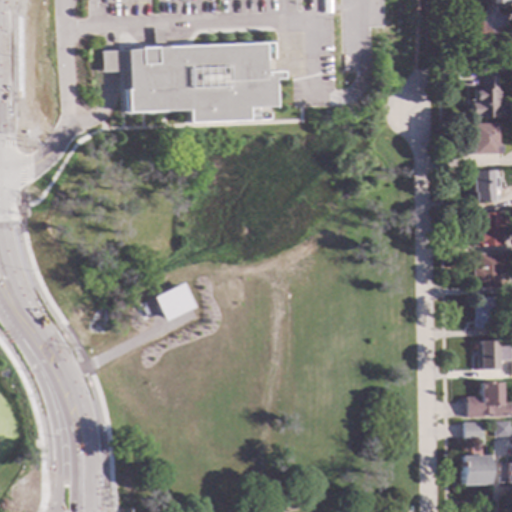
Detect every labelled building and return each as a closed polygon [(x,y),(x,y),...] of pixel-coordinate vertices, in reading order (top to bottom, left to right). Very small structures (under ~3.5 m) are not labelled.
[(495,39),(481,51),(465,33),(480,21),(495,39)] [(160,47),(257,43),(258,73),(275,72),(276,81),(267,81),(269,108),(241,109),(242,121),(183,123),(183,111),(122,114),(121,91),(122,91),(121,73),(110,73),(98,74),(97,53),(109,52),(134,51),(134,49),(149,48),(149,31),(159,30),(160,47)] [(496,99),(498,99),(499,106),(506,106),(506,117),(496,117),(496,121),(468,121),(468,104),(472,104),(472,92),(479,92),(479,80),(496,80),(496,99)] [(492,149),(496,149),(496,156),(467,156),(468,127),(493,127),(492,149)] [(489,180),(494,180),(494,191),(489,191),(489,204),(471,204),(471,195),(468,195),(468,174),(489,173),(489,180)] [(498,249),(470,249),(470,231),(473,231),(473,216),(498,216),(498,249)] [(502,277),(496,277),(496,290),(470,291),(469,270),(473,270),(473,258),(501,257),(502,277)] [(178,284),(148,298),(159,322),(189,308),(178,284)] [(490,332),(469,332),(469,301),(490,301),(490,332)] [(491,350),(506,350),(506,363),(492,363),(492,372),(473,372),(473,344),(491,344),(491,350)] [(496,406),(509,406),(509,419),(460,420),(460,401),(473,400),(473,386),(495,386),(496,406)] [(502,439),(486,439),(486,423),(502,423),(502,439)] [(475,424),(474,442),(456,442),(456,424),(475,424)] [(481,487),(453,487),(453,457),(480,457),(481,487)] [(511,486),(492,486),(491,466),(511,465),(511,486)]
